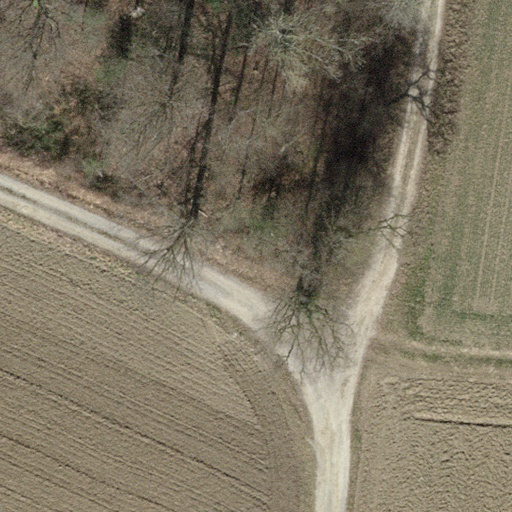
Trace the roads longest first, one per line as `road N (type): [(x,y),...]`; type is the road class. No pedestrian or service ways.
road 1 (track): [(329,511),(345,354),(0,201)]
road 2 (track): [(431,0),(402,184),(345,354)]
